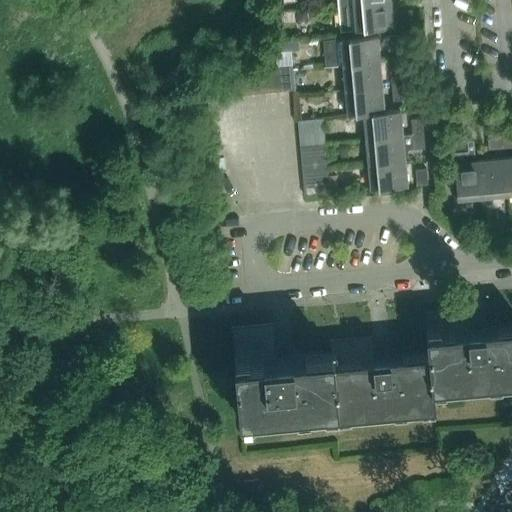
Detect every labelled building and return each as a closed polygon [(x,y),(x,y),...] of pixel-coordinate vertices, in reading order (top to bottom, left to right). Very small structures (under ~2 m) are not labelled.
[(392,27),(390,1),(354,4),(356,30),(392,27)] [(403,25),(413,24),(412,9),(401,10),(403,25)] [(389,49),(399,48),(398,34),(388,35),(389,49)] [(343,64),(343,65),(379,62),(377,36),(326,40),(328,65),(343,64)] [(381,87),(379,62),(343,65),(345,90),(381,87)] [(295,89),(293,65),(280,66),(282,91),(295,89)] [(282,91),(280,66),(267,67),(269,92),(282,91)] [(269,92),(267,67),(255,68),(257,93),(269,92)] [(255,68),(245,69),(243,69),(245,94),(257,93),(255,68)] [(245,94),(243,69),(231,70),(233,95),(245,94)] [(403,84),(401,69),(391,70),(392,85),(403,84)] [(233,95),(231,70),(218,71),(221,96),(233,95)] [(221,96),(218,71),(206,72),(208,97),(221,96)] [(404,98),(403,84),(392,85),(394,99),(404,98)] [(348,116),(364,114),(383,112),(383,111),(381,87),(345,90),(348,116)] [(364,114),(366,139),(402,136),(400,110),(383,111),(383,112),(364,114)] [(299,134),(324,131),(322,118),(297,120),(299,134)] [(411,119),(412,135),(423,134),(421,118),(411,119)] [(300,145),(325,143),(324,131),(299,134),(300,145)] [(412,135),(402,136),(366,139),(368,164),(404,161),(403,150),(424,148),(423,134),(412,135)] [(511,146),(511,134),(503,136),(504,147),(511,146)] [(489,149),(504,147),(503,136),(488,137),(489,149)] [(469,149),(467,139),(452,141),(453,151),(469,149)] [(301,157),(326,155),(325,143),(300,145),(301,157)] [(302,171),(327,168),(326,155),(301,157),(302,171)] [(482,197),(507,195),(504,158),(479,160),(482,197)] [(457,200),(482,197),(479,160),(453,163),(457,200)] [(368,164),(370,189),(406,186),(404,161),(368,164)] [(303,183),(328,181),(327,168),(302,171),(303,183)] [(417,184),(428,183),(426,168),(415,169),(417,184)] [(304,195),(305,195),(329,193),(328,181),(303,183),(304,195)] [(277,361),(274,322),(230,326),(239,418),(336,409),(337,418),(435,409),(434,399),(463,397),(462,386),(511,381),(511,328),(469,333),(467,308),(423,313),(427,357),(374,362),(372,337),(330,341),(331,356),(277,361)]
